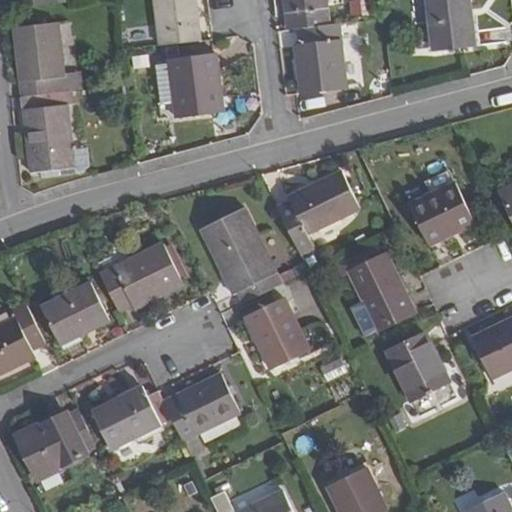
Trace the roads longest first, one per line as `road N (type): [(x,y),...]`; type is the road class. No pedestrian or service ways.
road 1 (residential): [(281,151),(18,229)]
road 2 (residential): [(511,90),(281,151)]
road 3 (residential): [(196,343),(140,342),(0,406)]
road 4 (residential): [(250,0),(266,40),(281,151)]
road 5 (residential): [(0,94),(18,229)]
